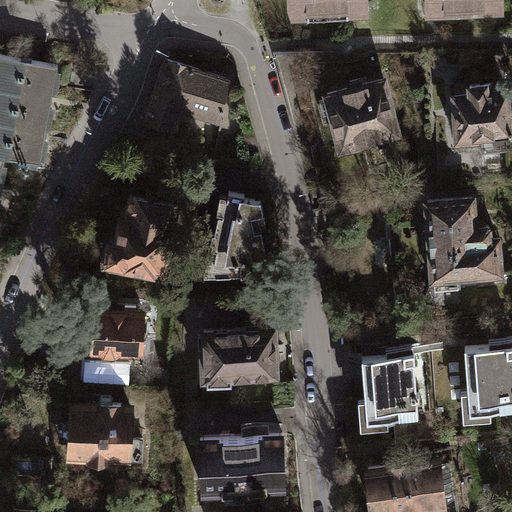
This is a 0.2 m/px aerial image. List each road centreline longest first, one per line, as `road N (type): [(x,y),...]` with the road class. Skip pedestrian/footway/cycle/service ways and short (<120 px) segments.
road 1 (residential): [(329,511),(314,298),(298,207),(257,67),(246,43),(231,34),(182,21),(150,25)]
road 2 (residential): [(0,351),(150,25)]
road 3 (residential): [(0,7),(117,28),(150,25)]
